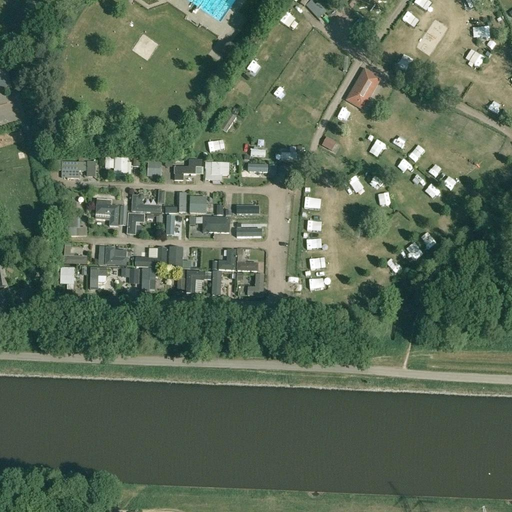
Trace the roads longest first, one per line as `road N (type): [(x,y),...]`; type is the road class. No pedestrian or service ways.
road 1 (unclassified): [(511,378),(0,356)]
road 2 (track): [(362,62),(394,80),(355,144),(433,211),(336,282),(333,171)]
road 3 (residential): [(283,192),(405,0)]
road 4 (residential): [(278,302),(58,295)]
road 5 (residential): [(283,192),(71,184)]
road 6 (residential): [(278,245),(82,235)]
